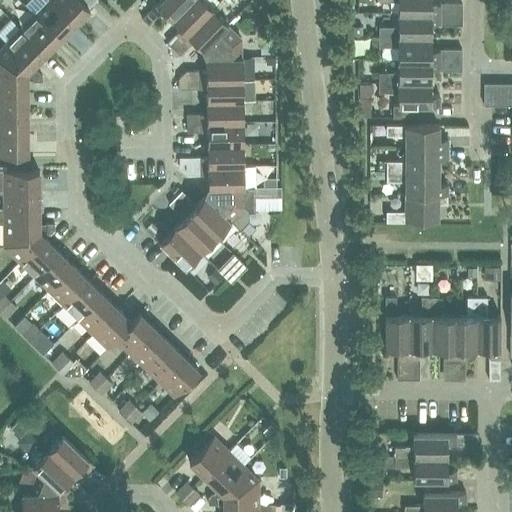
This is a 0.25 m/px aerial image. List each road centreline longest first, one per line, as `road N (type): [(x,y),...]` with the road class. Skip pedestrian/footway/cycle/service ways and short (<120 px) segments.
road 1 (residential): [(109,144),(162,144),(159,57),(123,27),(64,87),(74,210),(209,328),(223,327),(277,272),(332,271)]
road 2 (residential): [(332,271),(303,0)]
road 3 (residential): [(329,391),(495,400)]
road 4 (residential): [(463,69),(461,191)]
road 5 (residential): [(329,391),(332,271)]
road 6 (residential): [(329,511),(329,391)]
